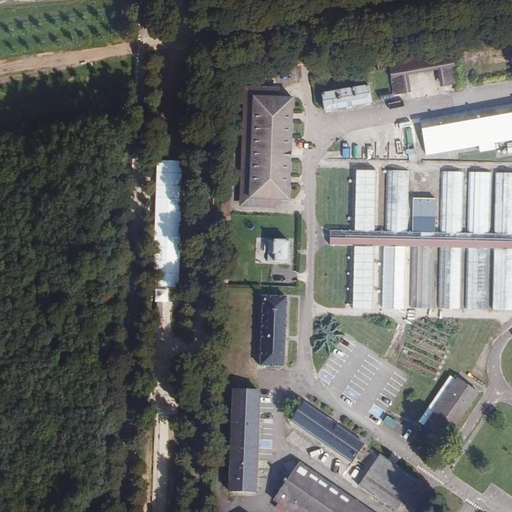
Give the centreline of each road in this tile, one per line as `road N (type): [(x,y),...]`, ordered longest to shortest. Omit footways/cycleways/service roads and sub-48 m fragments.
road 1 (track): [(187,0),(193,63),(185,511)]
road 2 (track): [(0,80),(472,0)]
